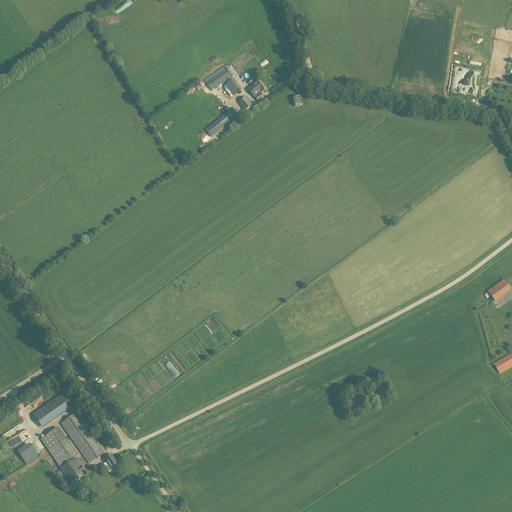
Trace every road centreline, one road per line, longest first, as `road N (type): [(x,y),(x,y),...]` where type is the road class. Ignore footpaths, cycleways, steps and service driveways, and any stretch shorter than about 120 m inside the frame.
road 1 (unclassified): [(130,446),(427,298),(511,240)]
road 2 (track): [(511,141),(490,114),(327,88),(310,66),(289,0)]
